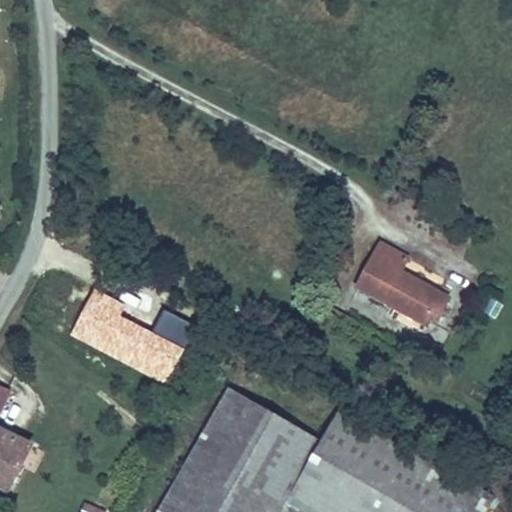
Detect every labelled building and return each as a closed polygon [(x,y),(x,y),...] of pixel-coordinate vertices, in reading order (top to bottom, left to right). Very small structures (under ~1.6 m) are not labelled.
[(359,288),(425,325),(431,317),(437,320),(448,300),(400,273),(407,259),(383,246),(359,288)] [(0,408),(10,388),(0,382),(0,483),(6,486),(30,437),(0,420),(0,408)] [(69,389),(61,403),(70,407),(78,393),(69,389)] [(280,511),(285,505),(320,443),(227,390),(156,511),(280,511)] [(340,408),(320,443),(285,505),(296,511),(484,511),(494,496),(340,408)] [(105,511),(107,509),(83,501),(78,511),(105,511)]
